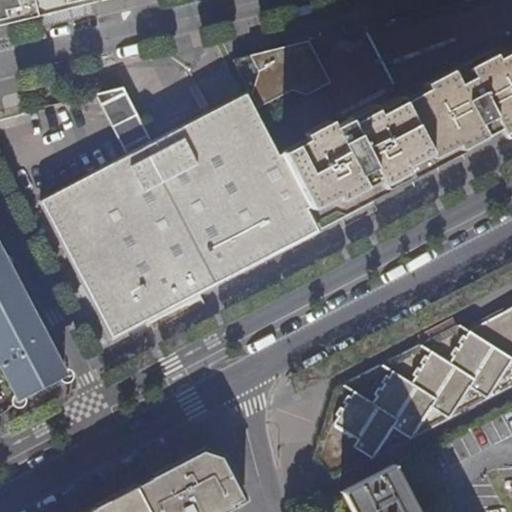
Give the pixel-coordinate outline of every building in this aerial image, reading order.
[(0,0),(0,24),(97,0),(0,0)] [(320,228),(511,126),(511,0),(473,0),(234,60),(320,228)] [(320,228),(234,60),(232,61),(247,92),(143,147),(138,138),(125,145),(129,154),(39,201),(111,338),(320,228)] [(0,411),(19,398),(36,388),(44,383),(60,375),(62,373),(58,365),(0,254),(0,411)] [(511,305),(467,330),(457,325),(335,388),(312,459),(321,475),(325,483),(511,384),(511,305)] [(63,381),(60,375),(44,383),(47,389),(63,381)] [(39,393),(36,388),(19,398),(21,402),(39,393)] [(214,501),(226,494),(224,489),(221,485),(216,474),(205,454),(186,447),(157,462),(159,465),(120,486),(118,483),(90,498),(92,501),(69,511),(210,511),(218,508),(216,505),(214,501)] [(416,511),(393,467),(394,466),(393,465),(340,493),(341,495),(342,494),(351,511),(416,511)]
